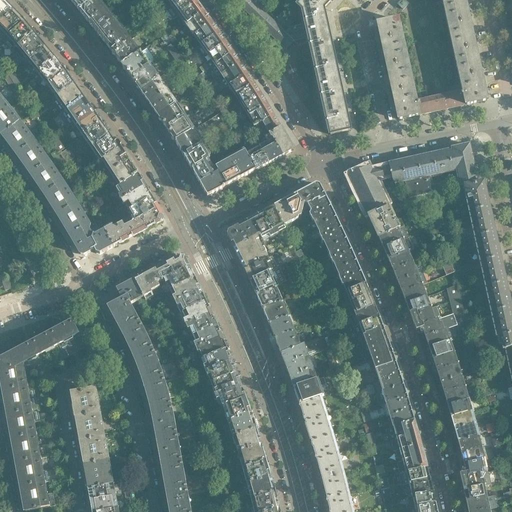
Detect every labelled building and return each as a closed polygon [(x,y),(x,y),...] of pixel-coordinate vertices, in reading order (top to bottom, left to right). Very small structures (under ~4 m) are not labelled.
[(0,23),(14,11),(3,0),(2,0),(0,2),(0,23)] [(79,12),(94,0),(72,0),(70,2),(79,12)] [(88,23),(104,10),(95,0),(94,0),(79,12),(88,23)] [(180,16),(197,3),(194,0),(180,0),(173,6),(180,16)] [(261,9),(250,0),(246,0),(240,6),(253,18),(261,9)] [(306,5),(310,0),(302,0),(301,2),(305,24),(303,24),(306,39),(300,40),(301,45),(307,43),(324,122),(332,121),(329,108),(323,82),(318,57),(312,31),(306,5)] [(327,28),(323,9),(321,9),(311,0),(310,0),(306,5),(312,31),(327,28)] [(324,9),(331,0),(311,0),(321,9),(323,9),(324,9)] [(403,10),(408,4),(403,0),(401,0),(397,5),(403,10)] [(469,21),(464,0),(443,0),(449,26),(469,21)] [(188,25),(204,13),(197,3),(180,16),(188,25)] [(273,21),(261,9),(253,18),(265,30),(273,21)] [(96,33),(113,21),(104,10),(88,23),(96,33)] [(0,26),(9,36),(25,23),(14,11),(0,23),(0,26)] [(195,35),(211,23),(204,13),(188,25),(195,35)] [(401,36),(397,20),(382,24),(377,25),(381,41),(401,36)] [(105,44),(121,31),(113,21),(96,33),(105,44)] [(285,33),(273,21),(265,30),(277,41),(285,33)] [(475,48),(469,21),(449,26),(455,52),(475,48)] [(19,48),(35,35),(25,23),(9,36),(19,48)] [(202,45),(219,33),(211,23),(195,35),(202,45)] [(306,39),(303,24),(290,27),(285,33),(294,41),(293,41),(297,45),(301,45),(300,40),(306,39)] [(333,54),(327,28),(312,31),(318,57),(333,54)] [(113,55),(129,42),(121,31),(105,44),(113,55)] [(209,56),(226,44),(219,33),(202,45),(209,56)] [(293,41),(294,41),(285,33),(277,41),(285,49),(293,41)] [(29,60),(45,47),(35,35),(19,48),(29,60)] [(406,62),(401,36),(381,41),(387,67),(406,62)] [(121,66),(138,54),(129,42),(113,55),(121,66)] [(216,66),(233,54),(226,44),(209,56),(216,66)] [(39,72),(55,59),(45,47),(29,60),(39,72)] [(480,74),(475,48),(455,52),(461,78),(480,74)] [(131,79),(149,66),(147,62),(145,63),(138,54),(121,66),(131,79)] [(223,76),(240,64),(233,54),(216,66),(223,76)] [(338,79),(333,54),(318,57),(323,82),(338,79)] [(65,72),(55,59),(39,72),(48,83),(65,72)] [(412,89),(406,62),(387,67),(392,93),(412,89)] [(230,86),(247,75),(240,64),(223,76),(230,86)] [(157,80),(150,71),(152,69),(149,66),(131,79),(140,91),(157,80)] [(74,85),(65,72),(48,83),(57,96),(74,85)] [(486,101),(480,74),(461,78),(463,91),(459,92),(462,106),(486,101)] [(237,97),(254,85),(247,75),(230,86),(237,97)] [(158,79),(157,80),(140,91),(149,104),(167,91),(158,79)] [(344,105),(338,79),(323,82),(329,108),(344,105)] [(83,98),(74,85),(57,96),(66,110),(83,98)] [(244,107),(261,96),(254,85),(237,97),(244,107)] [(423,115),(420,101),(415,102),(412,89),(392,93),(398,120),(423,115)] [(176,104),(167,91),(149,104),(157,117),(176,104)] [(462,106),(459,92),(420,101),(423,115),(462,106)] [(250,118),(267,107),(261,96),(244,107),(250,118)] [(92,111),(83,98),(66,110),(76,123),(92,111)] [(10,112),(4,103),(0,106),(0,122),(5,119),(4,117),(10,112)] [(184,117),(176,104),(157,117),(166,129),(184,117)] [(344,105),(329,108),(332,121),(324,122),(326,130),(329,129),(330,135),(350,131),(344,105)] [(274,117),(267,107),(250,118),(255,126),(257,127),(274,117)] [(101,124),(92,111),(76,123),(85,136),(101,124)] [(0,134),(2,137),(19,123),(13,115),(11,112),(10,112),(4,117),(5,119),(0,122),(0,134)] [(194,130),(184,117),(166,129),(174,142),(192,131),(194,130)] [(281,130),(274,117),(257,127),(261,134),(263,133),(266,138),(281,130)] [(28,135),(23,128),(19,123),(2,137),(6,141),(8,142),(10,145),(20,139),(21,140),(28,135)] [(111,137),(101,124),(85,136),(94,149),(111,137)] [(293,151),(281,130),(266,138),(262,141),(269,143),(273,141),(282,157),(293,151)] [(201,146),(192,131),(174,142),(183,156),(201,146)] [(16,156),(34,143),(28,135),(21,140),(20,139),(10,145),(13,149),(13,151),(16,156)] [(121,150),(117,142),(115,144),(111,137),(94,149),(102,161),(104,160),(121,150)] [(282,157),(273,141),(269,143),(268,146),(260,150),(269,164),(282,157)] [(42,155),(38,148),(34,143),(16,156),(20,161),(22,161),(25,165),(34,158),(35,160),(42,155)] [(477,184),(469,145),(452,149),(452,150),(389,164),(392,174),(394,186),(407,183),(407,182),(456,171),(460,188),(463,187),(477,184)] [(210,160),(209,158),(201,146),(183,156),(192,171),(208,161),(210,160)] [(129,163),(121,150),(104,160),(113,173),(129,163)] [(269,164),(260,150),(251,155),(250,153),(246,155),(255,171),(255,172),(269,164)] [(255,171),(246,155),(245,153),(230,161),(240,179),(255,171)] [(30,176),(48,163),(42,155),(35,160),(34,158),(25,165),(27,169),(27,171),(30,176)] [(217,175),(214,170),(216,168),(212,168),(208,161),(192,171),(199,184),(217,175)] [(230,161),(216,168),(214,170),(217,175),(224,188),(240,179),(230,161)] [(56,175),(48,163),(30,176),(34,181),(36,181),(39,185),(48,178),(49,180),(56,175)] [(137,176),(129,163),(113,173),(121,186),(137,176)] [(388,207),(375,179),(377,178),(390,175),(392,174),(389,164),(389,163),(369,167),(349,177),(368,217),(388,207)] [(44,196),(62,184),(56,175),(49,180),(48,178),(39,185),(41,189),(41,191),(44,196)] [(224,189),(224,188),(217,175),(199,184),(207,198),(224,189)] [(121,201),(144,187),(137,176),(121,186),(116,189),(120,197),(119,197),(121,201)] [(486,195),(486,191),(485,191),(483,183),(477,184),(463,187),(465,200),(486,195)] [(70,196),(66,189),(62,184),(44,196),(47,201),(49,201),(52,205),(62,199),(63,201),(70,196)] [(326,198),(320,186),(316,184),(296,195),(301,204),(304,204),(308,205),(318,200),(319,202),(326,198)] [(129,212),(151,198),(144,187),(121,201),(124,206),(125,205),(129,212)] [(302,213),(304,204),(301,204),(296,195),(285,201),(296,221),(298,220),(299,217),(298,215),(302,213)] [(489,208),(487,200),(486,195),(465,200),(468,212),(489,208)] [(57,216),(76,204),(70,196),(63,201),(62,199),(52,205),(54,209),(54,211),(57,216)] [(135,223),(158,209),(151,198),(129,212),(133,218),(132,219),(135,223)] [(331,209),(326,198),(319,202),(318,200),(308,205),(311,212),(310,215),(313,222),(315,220),(318,227),(336,219),(331,209)] [(296,221),(285,201),(274,207),(283,224),(291,220),(292,223),(296,221)] [(406,207),(401,201),(397,203),(399,206),(402,210),(406,207)] [(83,217),(79,210),(76,204),(57,216),(60,221),(62,222),(65,226),(75,220),(76,221),(83,217)] [(285,228),(283,224),(274,207),(263,213),(276,236),(280,234),(278,232),(285,228)] [(404,227),(400,220),(393,219),(388,207),(368,217),(378,239),(396,231),(404,227)] [(491,217),(489,208),(468,212),(471,225),(492,220),(491,216),(491,217)] [(134,237),(162,222),(163,221),(164,219),(158,209),(135,223),(129,226),(134,237)] [(276,236),(263,213),(252,219),(261,235),(264,240),(270,236),(272,239),(276,236)] [(89,227),(85,220),(83,217),(76,221),(75,220),(65,226),(67,229),(67,231),(70,237),(79,232),(81,235),(88,231),(90,230),(89,227)] [(261,235),(252,219),(229,231),(228,232),(227,236),(233,249),(257,237),(261,235)] [(341,229),(336,219),(318,227),(321,234),(319,235),(321,239),(341,229)] [(494,233),(493,225),(492,220),(471,225),(474,237),(494,233)] [(134,237),(129,226),(125,228),(122,223),(113,228),(113,226),(104,231),(105,232),(113,248),(134,237)] [(346,240),(341,229),(321,239),(322,243),(325,242),(328,249),(346,240)] [(92,251),(87,242),(92,240),(93,237),(90,236),(88,231),(81,235),(79,232),(70,237),(81,255),(84,256),(92,251)] [(406,253),(401,242),(396,231),(378,239),(382,247),(388,260),(406,253)] [(113,248),(105,232),(95,238),(93,237),(92,240),(87,242),(92,251),(94,250),(96,254),(100,255),(113,248)] [(498,250),(497,241),(496,242),(494,233),(474,237),(475,246),(479,263),(500,258),(498,250)] [(260,249),(257,243),(260,242),(257,237),(233,249),(239,260),(260,249)] [(349,246),(346,240),(328,249),(331,256),(329,257),(332,265),(335,264),(338,270),(356,262),(349,246)] [(244,271),(268,259),(266,254),(263,256),(260,249),(239,260),(244,271)] [(415,276),(410,264),(406,253),(388,260),(393,272),(397,283),(415,276)] [(165,279),(189,268),(184,258),(185,256),(181,255),(181,257),(152,272),(135,282),(144,298),(152,294),(151,292),(160,287),(158,283),(165,279)] [(504,275),(502,266),(502,267),(500,258),(479,263),(481,271),(485,288),(505,283),(504,275)] [(270,271),(267,265),(270,263),(268,259),(244,271),(249,282),(269,272),(270,271)] [(361,273),(356,262),(338,270),(341,277),(338,278),(342,286),(345,285),(348,292),(366,284),(361,273)] [(194,279),(189,268),(165,279),(168,284),(172,283),(174,289),(194,279)] [(275,287),(269,272),(249,282),(256,296),(275,287)] [(424,299),(420,287),(415,276),(397,283),(402,294),(406,305),(424,299)] [(200,291),(194,279),(174,289),(177,295),(173,296),(176,302),(200,291)] [(130,305),(144,298),(135,282),(118,290),(121,295),(119,296),(122,301),(109,308),(116,322),(132,313),(130,308),(131,307),(130,305)] [(509,300),(507,291),(507,292),(505,283),(485,288),(490,313),(511,308),(509,300)] [(370,295),(366,284),(348,292),(356,314),(375,306),(370,295)] [(282,302),(275,287),(256,296),(262,311),(282,302)] [(464,312),(459,294),(457,287),(444,290),(451,315),(464,312)] [(205,303),(200,291),(176,302),(179,308),(182,306),(185,312),(205,303)] [(429,310),(424,299),(406,305),(411,319),(418,316),(417,314),(429,310)] [(288,317),(282,302),(262,311),(269,325),(288,317)] [(210,315),(205,303),(185,312),(188,318),(184,320),(187,326),(210,315)] [(380,319),(375,306),(356,314),(360,325),(371,320),(372,323),(380,319)] [(511,314),(511,308),(490,313),(492,321),(496,338),(499,337),(511,334),(511,314)] [(441,332),(438,324),(442,323),(441,319),(433,322),(429,310),(417,314),(418,316),(411,319),(417,335),(421,334),(422,339),(425,338),(441,332)] [(145,333),(140,324),(134,312),(132,313),(116,322),(124,336),(127,341),(129,346),(147,338),(145,333)] [(216,327),(210,315),(187,326),(190,332),(193,330),(196,336),(216,327)] [(295,332),(288,317),(269,325),(275,340),(295,332)] [(384,330),(380,319),(372,323),(371,320),(360,325),(368,348),(388,341),(384,330)] [(84,348),(78,338),(77,335),(71,324),(52,333),(58,345),(63,353),(66,351),(69,356),(84,348)] [(340,331),(337,325),(331,327),(334,334),(340,331)] [(221,338),(216,327),(196,336),(199,342),(195,343),(198,349),(221,338)] [(452,354),(448,343),(443,331),(441,332),(425,338),(428,348),(433,360),(452,354)] [(301,347),(295,332),(275,340),(281,355),(301,347)] [(58,345),(52,333),(34,343),(40,354),(58,345)] [(511,347),(511,334),(499,337),(502,350),(505,349),(511,347)] [(159,365),(153,351),(151,346),(147,338),(129,346),(132,352),(134,358),(137,363),(140,372),(159,365)] [(227,350),(221,338),(198,349),(201,355),(204,354),(207,359),(227,350)] [(392,352),(388,341),(368,348),(376,370),(396,363),(392,352)] [(40,354),(34,343),(16,353),(22,364),(40,354)] [(306,358),(302,347),(301,347),(281,355),(285,367),(288,366),(289,367),(295,364),(294,362),(306,358)] [(335,360),(332,351),(331,349),(324,351),(328,363),(335,360)] [(232,362),(227,350),(207,359),(209,365),(205,367),(208,372),(232,362)] [(69,356),(66,351),(63,353),(59,355),(62,360),(69,356)] [(23,375),(21,365),(22,364),(16,353),(0,361),(0,375),(1,380),(23,375)] [(459,377),(455,366),(452,354),(433,360),(436,370),(440,383),(459,377)] [(315,383),(310,369),(306,358),(294,362),(295,364),(289,367),(288,366),(285,367),(289,376),(294,390),(315,383)] [(338,366),(336,362),(335,360),(328,363),(327,363),(329,369),(338,366)] [(237,374),(232,362),(208,372),(210,378),(214,376),(216,382),(237,374)] [(400,375),(396,363),(376,370),(385,392),(403,386),(400,375)] [(166,388),(164,379),(161,371),(159,365),(140,372),(142,378),(144,384),(146,390),(148,399),(168,393),(166,388)] [(42,377),(44,373),(46,368),(37,367),(36,376),(42,377)] [(241,387),(237,375),(237,374),(216,382),(218,388),(215,390),(217,396),(241,387)] [(25,387),(23,375),(1,380),(3,392),(25,387)] [(466,401),(462,389),(459,377),(440,383),(443,393),(447,405),(455,402),(455,404),(466,401)] [(324,400),(317,382),(315,383),(294,390),(300,408),(320,401),(324,400)] [(485,395),(481,382),(471,386),(472,388),(476,387),(479,397),(485,395)] [(403,386),(385,392),(384,392),(387,404),(399,400),(400,403),(408,400),(403,386)] [(27,399),(25,387),(3,392),(5,404),(27,399)] [(246,399),(241,387),(217,396),(219,402),(223,400),(225,406),(246,399)] [(98,415),(94,390),(72,394),(76,419),(98,415)] [(173,416),(171,408),(168,393),(148,399),(150,405),(151,411),(153,417),(155,426),(174,422),(173,416)] [(30,411),(27,399),(5,404),(7,416),(30,411)] [(251,415),(246,399),(225,406),(228,414),(224,416),(227,423),(251,415)] [(411,410),(408,400),(400,403),(399,400),(387,404),(395,427),(414,421),(411,410)] [(326,419),(320,401),(300,408),(303,417),(306,426),(326,419)] [(473,425),(470,413),(466,401),(455,404),(455,402),(447,405),(451,418),(454,431),(473,425)] [(32,423),(30,411),(7,416),(10,428),(32,423)] [(102,438),(98,415),(76,419),(80,442),(102,438)] [(257,431),(251,415),(227,423),(229,431),(233,430),(236,438),(257,431)] [(332,438),(326,419),(306,426),(308,435),(311,444),(332,438)] [(417,432),(414,421),(395,427),(397,433),(395,433),(396,438),(417,432)] [(179,449),(177,436),(174,422),(155,426),(160,453),(179,449)] [(34,435),(32,423),(10,428),(12,440),(34,435)] [(480,450),(476,437),(473,425),(454,431),(457,442),(460,454),(480,450)] [(258,436),(257,431),(236,438),(238,445),(235,447),(237,455),(262,447),(258,436)] [(420,444),(417,432),(396,438),(397,442),(399,441),(401,449),(420,444)] [(36,447),(34,435),(12,440),(14,452),(36,447)] [(107,462),(102,438),(80,442),(85,466),(107,462)] [(338,456),(332,438),(311,444),(314,453),(316,462),(338,456)] [(424,455),(420,444),(401,449),(403,456),(401,457),(402,461),(424,455)] [(38,459),(36,447),(14,452),(16,464),(38,459)] [(265,458),(262,447),(237,455),(239,462),(243,461),(246,469),(267,463),(265,458)] [(184,477),(182,463),(179,449),(160,453),(165,480),(184,477)] [(482,460),(480,450),(460,454),(463,465),(482,460)] [(427,467),(424,455),(402,461),(403,465),(405,465),(407,472),(427,467)] [(343,475),(338,456),(316,462),(319,471),(322,481),(343,475)] [(41,471),(38,459),(16,464),(18,475),(41,471)] [(483,479),(482,474),(482,470),(485,470),(482,460),(463,465),(460,465),(461,470),(458,471),(460,478),(463,492),(482,487),(481,480),(483,479)] [(111,486),(107,462),(85,466),(89,490),(111,486)] [(271,479),(267,463),(246,469),(248,477),(244,478),(246,486),(271,479)] [(430,479),(427,467),(407,472),(410,484),(430,479)] [(43,483),(41,471),(18,475),(21,487),(43,483)] [(347,490),(343,475),(322,481),(327,500),(348,495),(347,490)] [(189,504),(187,491),(184,477),(165,480),(170,508),(189,504)] [(274,490),(271,479),(246,486),(248,494),(252,493),(254,501),(276,495),(274,490)] [(432,490),(430,479),(410,484),(416,507),(435,502),(432,490)] [(45,495),(43,483),(21,487),(23,499),(45,495)] [(101,511),(115,510),(111,486),(89,490),(93,511),(101,511)] [(485,499),(483,491),(486,491),(485,487),(482,487),(463,492),(466,502),(485,499)] [(47,508),(45,495),(23,499),(25,511),(47,508)] [(277,501),(276,495),(254,501),(256,509),(253,510),(253,511),(277,511),(280,511),(277,501)] [(352,511),(348,495),(327,500),(329,511),(352,511)] [(490,511),(490,510),(489,505),(486,506),(485,499),(466,502),(467,511),(490,511)] [(437,511),(435,502),(416,507),(416,511),(437,511)]
